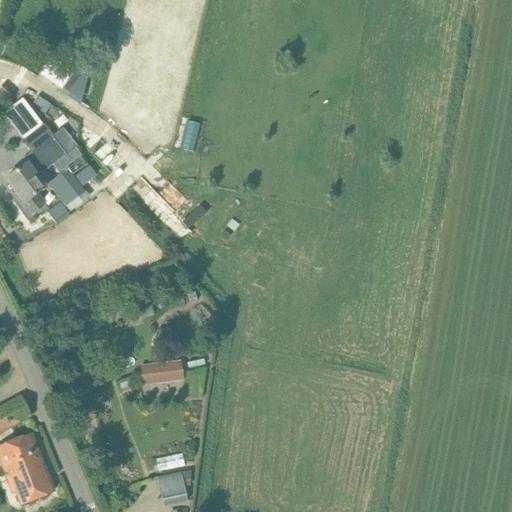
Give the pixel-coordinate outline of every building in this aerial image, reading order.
[(84,98),(92,74),(79,69),(71,93),(84,98)] [(6,181),(23,204),(22,205),(30,215),(44,204),(37,194),(46,188),(38,177),(51,168),(51,167),(65,157),(52,139),(54,138),(44,125),(24,140),(33,153),(38,149),(43,156),(30,166),(28,164),(6,181)] [(47,186),(65,208),(84,193),(67,170),(47,186)] [(57,227),(71,217),(60,203),(47,213),(57,227)] [(195,292),(187,295),(189,303),(197,301),(195,292)] [(182,293),(168,296),(171,310),(185,307),(182,293)] [(152,304),(139,307),(141,319),(155,316),(152,304)] [(181,361),(140,366),(142,387),(184,382),(181,361)] [(131,380),(119,384),(122,394),(134,390),(131,380)] [(0,410),(0,433),(31,416),(22,397),(5,408),(0,410)] [(0,447),(0,463),(7,481),(12,479),(21,504),(53,492),(31,435),(0,447)] [(182,454),(155,460),(158,472),(185,467),(182,454)] [(157,478),(163,508),(187,502),(184,488),(190,487),(191,471),(157,478)]
